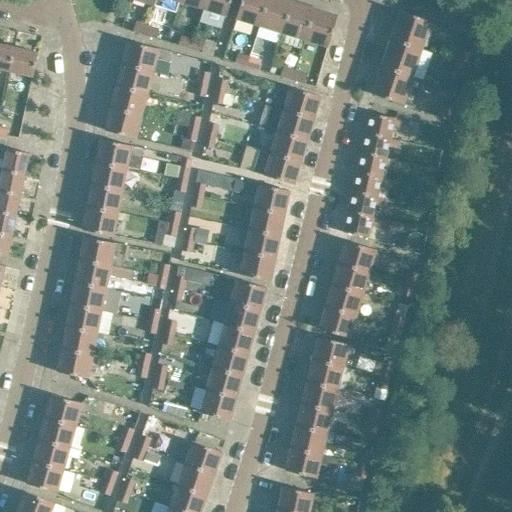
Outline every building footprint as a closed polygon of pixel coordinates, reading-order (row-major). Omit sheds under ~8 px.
[(230,0),(203,0),(201,8),(226,15),(230,0)] [(257,25),(263,0),(238,0),(233,18),(257,25)] [(280,32),(288,1),(285,0),(263,0),(257,25),(280,32)] [(302,38),(312,8),(288,1),(280,32),(302,38)] [(335,15),(312,8),(302,38),(326,46),(335,15)] [(399,10),(389,38),(420,48),(430,21),(399,10)] [(144,35),(147,26),(136,23),(133,32),(144,35)] [(159,30),(147,26),(144,35),(157,39),(159,30)] [(189,49),(192,39),(181,36),(178,45),(189,49)] [(411,75),(420,48),(389,38),(380,65),(411,75)] [(204,43),(192,39),(189,49),(201,52),(204,43)] [(127,42),(122,64),(151,71),(155,59),(169,63),(171,53),(127,42)] [(0,69),(8,71),(13,47),(0,44),(0,69)] [(32,76),(38,53),(13,47),(8,71),(32,76)] [(465,64),(469,51),(457,47),(453,60),(465,64)] [(244,64),(247,55),(235,51),(233,60),(244,64)] [(259,58),(247,55),(244,64),(256,67),(259,58)] [(461,75),(465,64),(453,60),(449,71),(461,75)] [(234,62),(231,72),(253,79),(257,69),(234,62)] [(146,94),(151,71),(122,64),(116,86),(146,94)] [(412,107),(422,79),(411,75),(380,65),(370,93),(412,107)] [(290,79),(293,69),(281,66),(278,75),(290,79)] [(304,73),(293,69),(290,79),(301,82),(304,73)] [(207,85),(209,73),(199,71),(197,83),(207,85)] [(226,79),(216,77),(214,89),(224,91),(226,79)] [(204,97),(207,85),(197,83),(195,94),(204,97)] [(318,96),(289,87),(278,84),(271,105),(283,109),(312,118),(318,96)] [(140,115),(146,94),(116,86),(110,108),(140,115)] [(221,103),(224,91),(214,89),(211,101),(221,103)] [(450,107),(438,103),(434,115),(446,119),(450,107)] [(134,138),(140,115),(110,108),(105,130),(134,138)] [(305,139),(312,118),(283,109),(276,131),(305,139)] [(392,118),(392,117),(369,112),(365,132),(388,137),(391,127),(400,129),(402,121),(392,118)] [(197,129),(199,117),(190,115),(188,128),(197,129)] [(217,124),(207,122),(204,135),(214,137),(217,124)] [(0,137),(8,139),(10,130),(0,127),(0,137)] [(194,141),(197,129),(188,128),(185,139),(194,141)] [(298,162),(305,139),(276,131),(269,153),(298,162)] [(396,148),(398,140),(388,137),(365,132),(360,152),(384,158),(386,146),(396,148)] [(212,148),(214,137),(204,135),(202,146),(212,148)] [(125,168),(130,146),(100,140),(96,162),(125,168)] [(0,169),(24,174),(28,154),(0,147),(0,169)] [(298,162),(269,153),(258,149),(251,171),(292,183),(298,162)] [(393,160),(384,158),(360,152),(356,172),(379,177),(382,165),(391,167),(393,160)] [(191,160),(181,158),(177,179),(186,181),(191,160)] [(121,191),(125,168),(96,162),(91,185),(121,191)] [(0,190),(19,194),(24,174),(0,169),(0,179),(0,190)] [(232,191),(234,179),(196,172),(192,194),(205,196),(207,186),(232,191)] [(387,187),(389,179),(379,177),(356,172),(351,191),(375,197),(377,185),(387,187)] [(184,193),(186,181),(177,179),(174,191),(184,193)] [(257,184),(253,206),(283,213),(287,190),(257,184)] [(116,213),(121,191),(91,185),(87,207),(116,213)] [(0,211),(15,215),(19,194),(0,190),(0,211)] [(382,207),(384,199),(375,197),(351,191),(347,211),(370,217),(373,205),(382,207)] [(203,209),(205,196),(192,194),(189,207),(203,209)] [(278,235),(283,213),(253,206),(248,229),(278,235)] [(112,236),(116,213),(87,207),(82,230),(112,236)] [(15,215),(0,211),(0,233),(11,235),(15,215)] [(177,225),(179,213),(170,211),(168,223),(177,225)] [(378,227),(380,219),(370,217),(347,211),(342,232),(366,237),(369,225),(378,227)] [(172,248),(177,225),(168,223),(163,246),(172,248)] [(206,231),(185,227),(183,239),(192,241),(203,243),(206,231)] [(273,257),(278,235),(248,229),(243,251),(273,257)] [(0,255),(7,257),(11,235),(0,233),(0,255)] [(122,269),(126,246),(84,238),(79,260),(109,266),(122,269)] [(188,262),(192,241),(183,239),(178,260),(188,262)] [(367,271),(373,249),(344,240),(338,262),(367,271)] [(170,255),(150,251),(148,261),(159,263),(168,265),(170,255)] [(269,280),(273,257),(243,251),(239,274),(269,280)] [(105,289),(109,266),(79,260),(75,283),(105,289)] [(360,293),(367,271),(338,262),(331,284),(360,293)] [(165,278),(168,265),(159,263),(157,276),(165,278)] [(209,287),(212,274),(177,266),(172,288),(182,290),(184,281),(209,287)] [(412,285),(416,272),(407,269),(403,282),(412,285)] [(163,290),(165,278),(157,276),(154,288),(163,290)] [(265,288),(227,278),(221,300),(229,302),(259,310),(265,288)] [(409,296),(412,285),(403,282),(400,293),(409,296)] [(101,311),(105,289),(75,283),(71,304),(101,311)] [(353,315),(360,293),(331,284),(324,306),(353,315)] [(180,302),(182,290),(172,288),(170,300),(180,302)] [(199,308),(202,295),(185,291),(182,304),(199,308)] [(253,332),(259,310),(229,302),(223,323),(253,332)] [(96,334),(101,311),(71,304),(66,327),(96,334)] [(347,337),(353,315),(324,306),(318,328),(347,337)] [(139,327),(142,312),(123,309),(121,324),(139,327)] [(156,322),(158,311),(150,309),(147,321),(156,322)] [(399,330),(403,315),(394,313),(390,327),(399,330)] [(175,322),(166,320),(163,332),(173,334),(175,322)] [(154,335),(156,322),(147,321),(145,333),(154,335)] [(247,353),(253,332),(223,323),(217,345),(247,353)] [(92,356),(96,334),(66,327),(62,349),(92,356)] [(394,348),(399,330),(390,327),(384,345),(394,348)] [(204,352),(213,353),(215,331),(207,330),(204,352)] [(170,346),(173,334),(163,332),(161,344),(170,346)] [(353,369),(358,346),(317,336),(311,359),(341,367),(353,369)] [(241,375),(247,353),(217,345),(211,366),(241,375)] [(87,377),(92,356),(62,349),(57,372),(87,377)] [(147,368),(149,354),(141,353),(138,366),(147,368)] [(336,388),(341,369),(341,367),(311,359),(306,381),(336,388)] [(388,378),(391,365),(381,363),(378,376),(388,378)] [(166,366),(157,364),(154,376),(164,378),(166,366)] [(144,379),(147,368),(138,366),(136,377),(144,379)] [(234,398),(241,375),(211,366),(205,389),(234,398)] [(161,390),(164,378),(154,376),(152,388),(161,390)] [(385,389),(388,378),(378,376),(376,387),(385,389)] [(331,410),(336,388),(306,381),(301,403),(331,410)] [(176,407),(182,394),(165,386),(159,400),(176,407)] [(228,420),(234,398),(205,389),(199,411),(228,420)] [(75,426),(81,404),(52,396),(46,418),(75,426)] [(325,432),(331,410),(301,403),(295,425),(325,432)] [(139,415),(110,405),(106,416),(135,426),(139,415)] [(378,421),(380,410),(370,407),(368,418),(378,421)] [(69,448),(75,426),(46,418),(40,439),(69,448)] [(375,433),(378,421),(368,418),(365,431),(375,433)] [(320,454),(325,432),(295,425),(290,447),(320,454)] [(129,443),(133,431),(124,427),(120,439),(129,443)] [(159,455),(172,459),(180,435),(155,428),(152,437),(163,441),(159,455)] [(151,439),(141,436),(137,448),(146,451),(151,439)] [(63,470),(69,448),(40,439),(33,462),(63,470)] [(124,455),(129,443),(120,439),(115,451),(124,455)] [(221,452),(192,442),(184,464),(213,474),(221,452)] [(338,459),(320,454),(290,447),(285,470),(314,477),(317,466),(335,470),(338,459)] [(142,463),(146,451),(137,448),(133,459),(142,463)] [(367,466),(370,454),(360,452),(358,463),(367,466)] [(56,493),(63,470),(33,462),(27,485),(56,493)] [(364,477),(367,466),(358,463),(355,475),(364,477)] [(205,496),(213,474),(184,464),(176,486),(205,496)] [(113,486),(117,474),(108,471),(104,483),(113,486)] [(342,478),(339,496),(351,498),(354,480),(342,478)] [(135,483),(125,479),(121,491),(130,494),(135,483)] [(109,497),(113,486),(104,483),(99,494),(109,497)] [(181,511),(199,511),(205,496),(176,486),(169,507),(181,511)] [(289,511),(307,511),(311,493),(282,487),(277,510),(289,511)] [(126,505),(130,494),(121,491),(117,501),(126,505)] [(25,492),(17,511),(58,511),(61,506),(25,492)]
